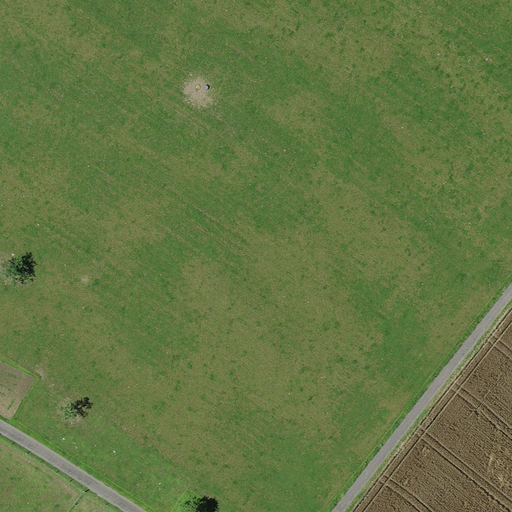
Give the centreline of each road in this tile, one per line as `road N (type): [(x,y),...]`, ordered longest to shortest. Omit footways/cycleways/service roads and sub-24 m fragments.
road 1 (track): [(346,511),(511,300)]
road 2 (residential): [(139,511),(0,425)]
